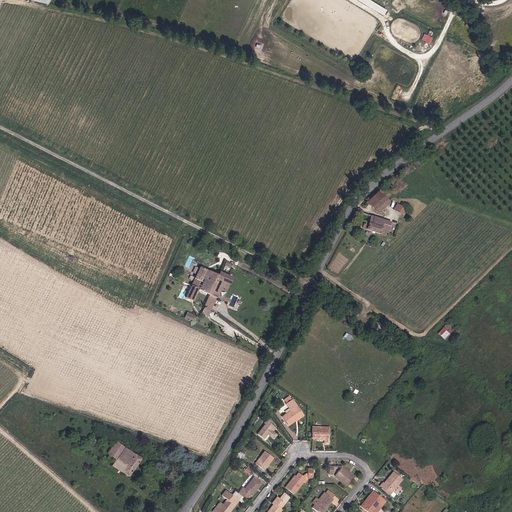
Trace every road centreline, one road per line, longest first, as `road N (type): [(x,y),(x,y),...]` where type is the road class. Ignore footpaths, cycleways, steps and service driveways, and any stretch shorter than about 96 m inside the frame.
road 1 (tertiary): [(511,78),(353,204),(184,511)]
road 2 (track): [(5,0),(86,15),(271,70),(440,133)]
road 3 (unknown): [(506,0),(458,7),(424,55),(395,43),(384,22),(352,0)]
road 4 (residential): [(253,511),(300,453),(347,456),(365,468),(367,478),(340,511)]
